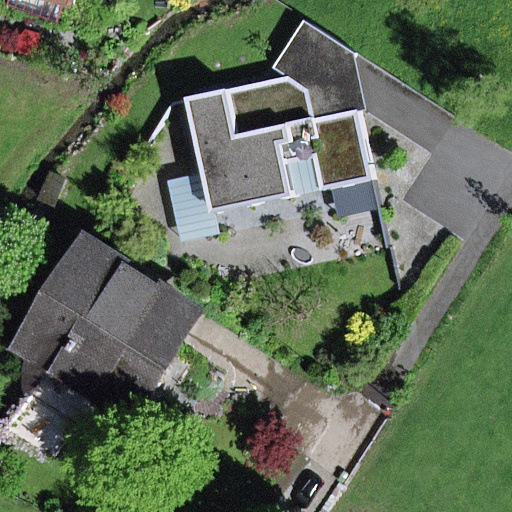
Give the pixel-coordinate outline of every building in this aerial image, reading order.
[(17,0),(15,6),(66,24),(73,4),(79,6),(80,0),(17,0)] [(314,92),(329,101),(359,55),(309,22),(278,69),(293,79),(196,99),(212,174),(220,214),(300,197),(293,163),(319,158),(326,192),(377,181),(363,113),(320,121),(314,92)] [(363,113),(374,111),(359,55),(329,101),(314,92),(320,121),(363,113)] [(300,197),(326,192),(319,158),(293,163),(300,197)] [(220,214),(212,174),(173,182),(186,243),(225,235),(220,214)] [(34,349),(135,414),(201,313),(99,248),(34,349)] [(34,398),(10,433),(55,463),(79,428),(34,398)]
